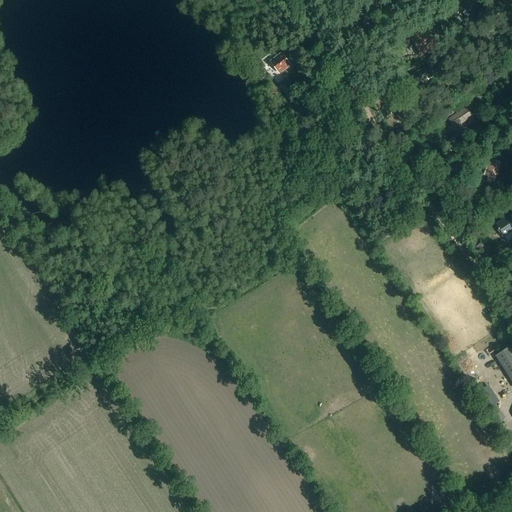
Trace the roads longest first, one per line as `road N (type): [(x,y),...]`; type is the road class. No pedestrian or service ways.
road 1 (track): [(301,0),(511,325)]
road 2 (track): [(109,347),(0,420)]
